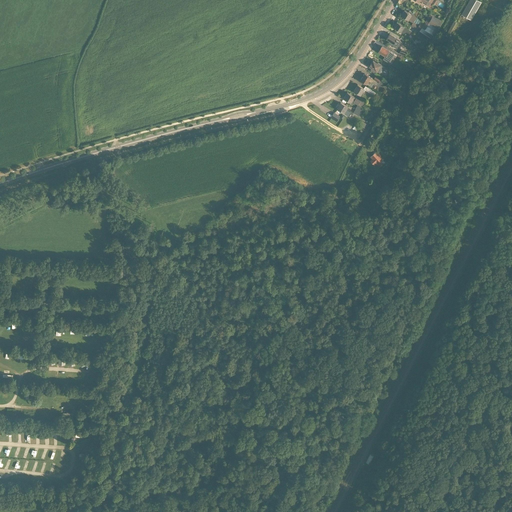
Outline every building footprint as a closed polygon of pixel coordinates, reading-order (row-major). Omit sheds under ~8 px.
[(471,20),(481,2),(476,0),(469,0),(462,15),(471,20)] [(411,26),(419,31),(432,39),(442,21),(433,16),(428,23),(427,26),(424,24),(423,26),(420,24),(419,26),(414,23),(417,18),(404,10),(401,16),(413,23),(411,26)] [(409,36),(412,31),(404,27),(397,22),(394,27),(401,32),(409,36)] [(432,39),(419,31),(417,35),(430,42),(432,39)] [(396,38),(389,34),(386,39),(390,41),(388,44),(397,49),(401,42),(399,40),(399,39),(396,37),(396,38)] [(393,61),(395,57),(387,53),(389,51),(382,46),(378,52),(393,61)] [(377,63),(373,61),(369,66),(371,68),(370,70),(374,73),(376,70),(377,71),(379,73),(382,72),(383,70),(384,69),(385,67),(381,65),(381,64),(378,62),(377,63)] [(373,79),(364,73),(359,80),(365,83),(372,88),(375,83),(377,85),(380,79),(375,75),(373,79)] [(364,88),(358,84),(354,91),(361,95),(363,91),(364,92),(365,90),(374,96),(376,93),(365,86),(364,88)] [(355,109),(356,109),(361,112),(363,108),(361,107),(364,103),(360,101),(361,100),(356,97),(356,98),(347,92),(343,98),(351,103),(352,101),(353,102),(358,105),(355,109)] [(348,106),(340,101),(339,102),(338,104),(337,104),(335,106),(336,107),(336,108),(343,112),(343,113),(348,116),(350,112),(349,112),(351,109),(347,107),(348,106)] [(336,121),(339,116),(334,113),(331,118),(336,121)] [(365,129),(368,125),(362,121),(359,126),(365,129)] [(379,168),(385,162),(383,160),(383,159),(381,156),(377,152),(371,157),(373,159),(371,161),(374,164),(375,164),(379,168)] [(389,166),(395,161),(391,156),(384,163),(387,166),(388,166),(389,166)]
